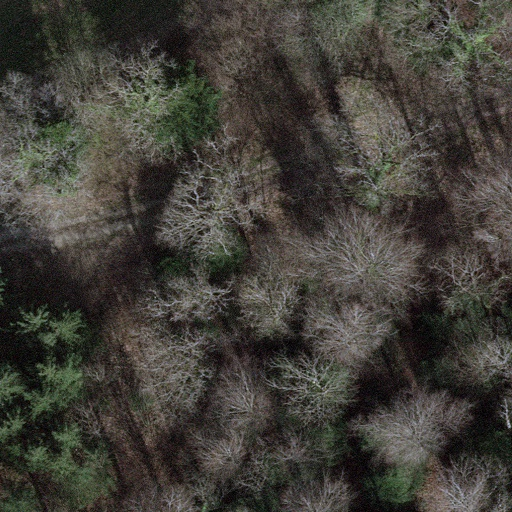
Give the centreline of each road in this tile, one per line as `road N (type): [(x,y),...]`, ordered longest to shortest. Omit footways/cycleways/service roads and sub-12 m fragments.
road 1 (track): [(0,244),(109,224),(511,109)]
road 2 (track): [(0,84),(104,54),(213,0)]
road 3 (track): [(0,339),(77,281),(109,224)]
